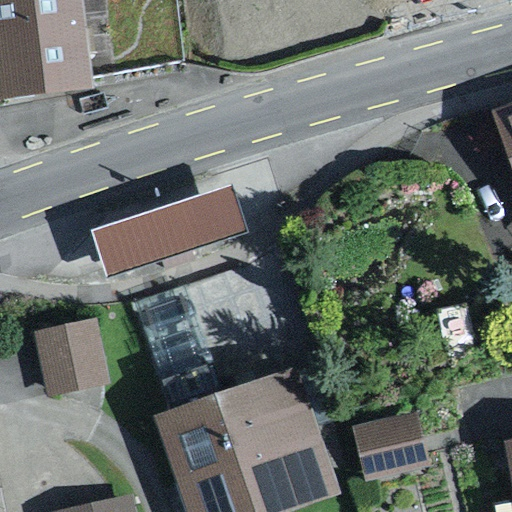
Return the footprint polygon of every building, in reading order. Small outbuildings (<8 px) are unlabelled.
[(83,79),(82,73),(179,62),(170,0),(0,0),(0,46),(5,88),(83,79)] [(231,193),(93,239),(106,278),(244,233),(231,193)] [(438,309),(450,368),(479,362),(466,304),(438,309)] [(40,337),(51,390),(103,379),(92,326),(40,337)] [(236,511),(298,490),(284,451),(310,441),(307,431),(335,421),(315,366),(258,386),(262,400),(223,414),(204,357),(158,372),(195,478),(176,485),(185,511),(236,511)] [(363,433),(374,473),(415,463),(405,422),(363,433)]
